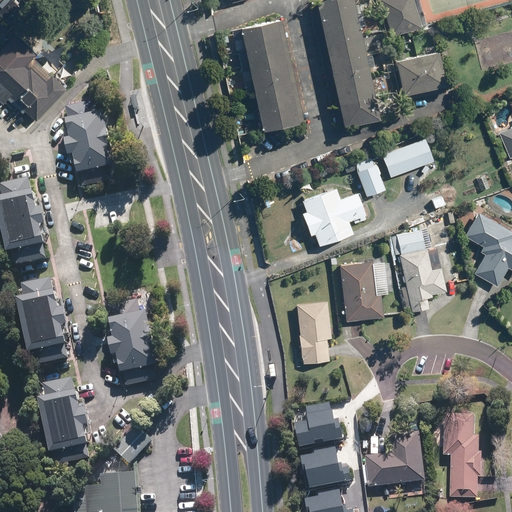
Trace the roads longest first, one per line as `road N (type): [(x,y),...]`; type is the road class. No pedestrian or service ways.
road 1 (primary): [(170,0),(230,254),(264,511)]
road 2 (primary): [(230,511),(197,260),(139,0)]
road 3 (residential): [(389,360),(429,344),(456,344),(511,371)]
